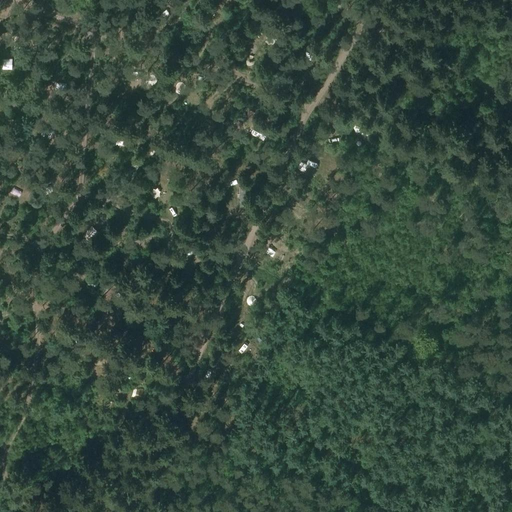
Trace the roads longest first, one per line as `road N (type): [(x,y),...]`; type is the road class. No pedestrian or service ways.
road 1 (track): [(123,511),(304,116),(382,0)]
road 2 (track): [(96,0),(80,191),(37,253),(30,391),(5,452),(8,489),(31,511)]
road 3 (track): [(4,0),(307,111)]
road 4 (track): [(238,264),(511,393)]
road 5 (track): [(187,381),(452,511)]
road 6 (track): [(331,0),(511,100)]
road 7 (track): [(80,191),(242,254)]
